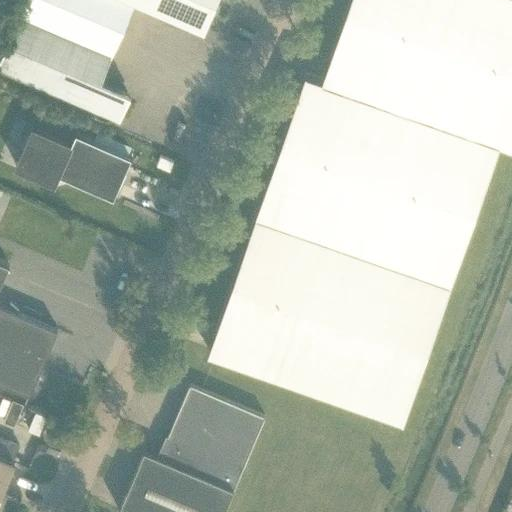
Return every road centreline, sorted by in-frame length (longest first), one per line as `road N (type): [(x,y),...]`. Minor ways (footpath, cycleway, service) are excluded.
road 1 (unclassified): [(62,511),(284,0)]
road 2 (secondary): [(437,511),(511,326)]
